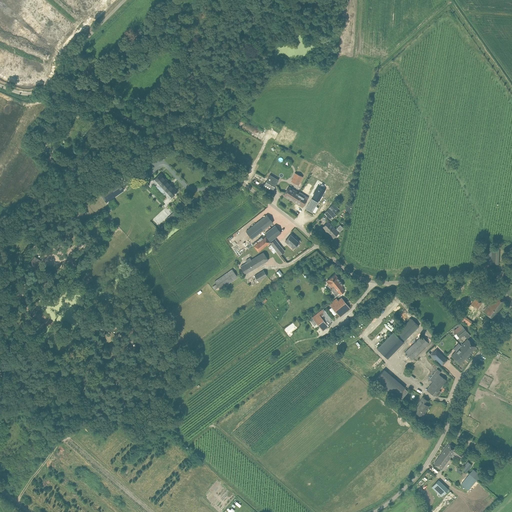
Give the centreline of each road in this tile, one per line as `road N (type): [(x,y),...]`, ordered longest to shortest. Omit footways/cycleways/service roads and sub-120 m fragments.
road 1 (unclassified): [(511,270),(387,282),(355,276),(210,160),(62,88)]
road 2 (unclassified): [(373,511),(427,464),(457,385),(511,307)]
